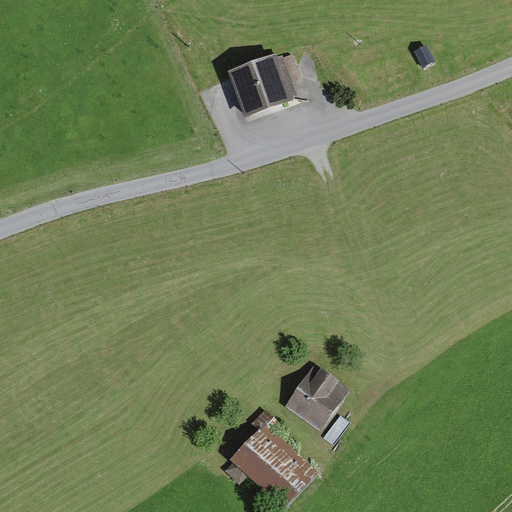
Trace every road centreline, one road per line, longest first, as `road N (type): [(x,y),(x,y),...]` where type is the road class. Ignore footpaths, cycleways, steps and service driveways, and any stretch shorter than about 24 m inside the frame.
road 1 (unclassified): [(0,230),(316,138),(511,67)]
road 2 (track): [(316,138),(371,318),(371,338),(356,364)]
